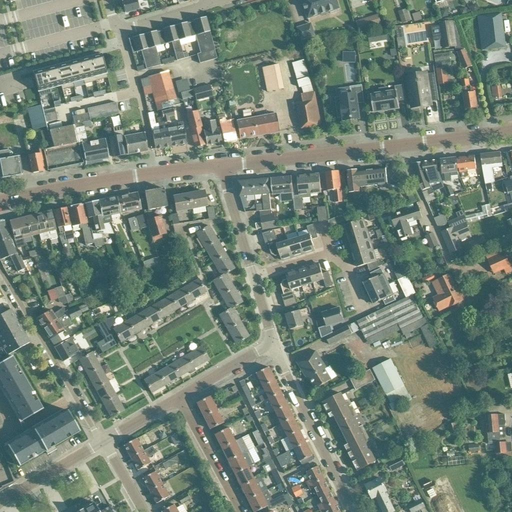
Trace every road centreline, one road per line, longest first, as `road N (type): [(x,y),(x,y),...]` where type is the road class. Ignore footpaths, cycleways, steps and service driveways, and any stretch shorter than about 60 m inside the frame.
road 1 (tertiary): [(0,202),(220,166)]
road 2 (residential): [(0,270),(103,442)]
road 3 (residential): [(352,511),(272,343)]
road 4 (tertiary): [(220,166),(404,145)]
road 5 (residential): [(458,283),(404,145)]
road 6 (residential): [(179,398),(241,511)]
